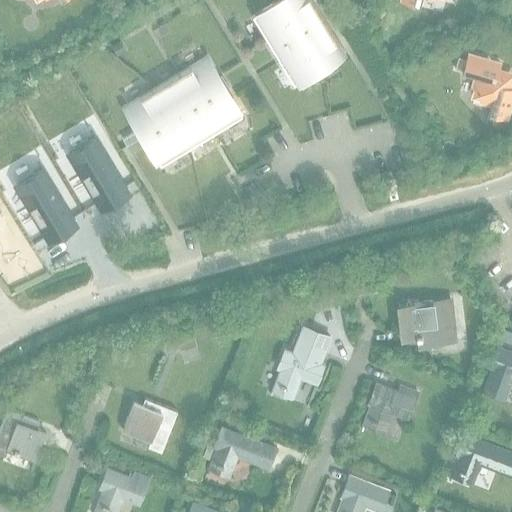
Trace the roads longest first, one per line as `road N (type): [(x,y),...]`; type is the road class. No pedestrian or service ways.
road 1 (unclassified): [(15,329),(106,285),(511,180)]
road 2 (residential): [(297,511),(360,340)]
